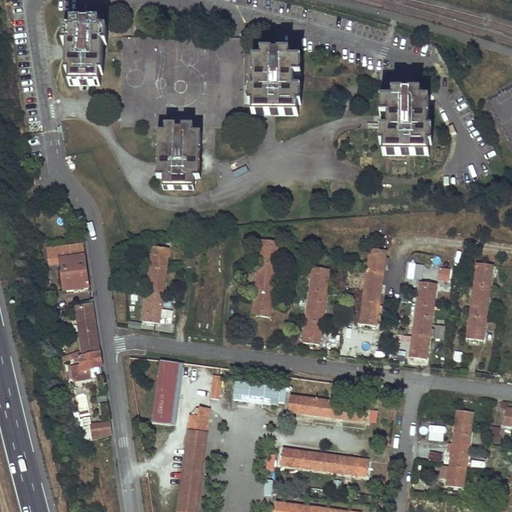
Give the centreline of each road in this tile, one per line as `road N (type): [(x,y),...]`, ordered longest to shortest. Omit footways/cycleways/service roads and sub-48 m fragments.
road 1 (residential): [(131,511),(108,346),(141,342),(415,380)]
road 2 (unknown): [(310,227),(239,233),(224,353)]
road 3 (motorway): [(35,511),(0,372)]
road 4 (residential): [(398,511),(415,380)]
